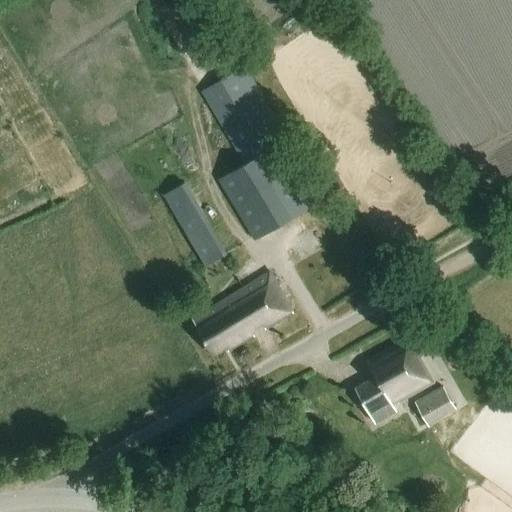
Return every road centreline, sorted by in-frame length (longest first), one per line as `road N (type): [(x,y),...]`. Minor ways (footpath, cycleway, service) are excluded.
road 1 (residential): [(78,502),(107,456),(385,301)]
road 2 (track): [(385,301),(511,236)]
